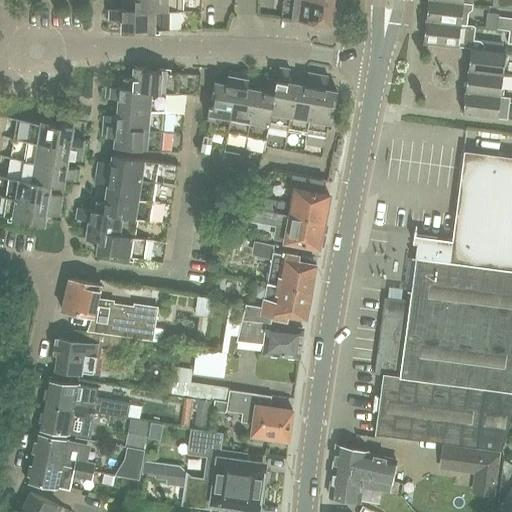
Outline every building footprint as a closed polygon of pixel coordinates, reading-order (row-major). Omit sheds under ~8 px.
[(201,12),(201,0),(122,0),(122,8),(122,9),(188,10),(188,12),(201,12)] [(331,25),(334,2),(318,0),(300,0),(298,21),(331,25)] [(472,9),(473,4),(436,0),(427,0),(425,20),(467,26),(467,24),(468,13),(472,9)] [(511,0),(492,0),(492,6),(511,8),(511,0)] [(474,17),(490,16),(489,6),(473,6),(474,17)] [(201,31),(201,12),(188,12),(188,10),(122,9),(122,8),(109,8),(109,19),(122,19),(122,25),(122,31),(122,32),(134,32),(134,29),(201,31)] [(509,31),(511,31),(511,18),(510,19),(499,17),(497,29),(509,30),(509,31)] [(474,25),(467,24),(467,26),(425,20),(423,42),(467,48),(470,48),(483,50),(484,44),(480,40),(473,40),(474,25)] [(505,52),(483,50),(470,48),(468,71),(503,75),(505,52)] [(199,95),(201,75),(184,74),(147,71),(147,67),(134,66),(134,71),(133,78),(121,77),(120,87),(120,88),(186,93),(186,94),(199,95)] [(284,149),(297,84),(287,82),(290,70),(279,68),(277,81),(278,81),(265,146),(266,146),(284,149)] [(225,151),(240,73),(229,71),(229,74),(227,84),(215,81),(213,94),(216,95),(206,147),(225,151)] [(500,96),(503,75),(468,71),(465,92),(500,96)] [(244,154),(256,89),(248,88),(250,75),(240,73),(225,151),(244,154)] [(303,153),(318,75),(307,73),(305,86),(297,84),(284,149),(303,153)] [(323,157),(332,104),(336,104),(338,92),(325,90),(328,77),(318,75),(303,153),(323,157)] [(265,146),(278,81),(277,81),(267,79),(265,91),(256,89),(244,154),(264,158),(266,146),(265,146)] [(184,113),(186,94),(186,93),(120,88),(120,87),(107,86),(106,97),(107,97),(119,98),(118,107),(184,113)] [(508,106),(509,98),(500,97),(500,96),(465,92),(462,114),(497,118),(499,105),(508,106)] [(183,132),(184,113),(118,107),(118,116),(105,115),(104,125),(183,132)] [(71,137),(73,125),(61,123),(60,126),(10,118),(8,118),(4,137),(82,150),(84,139),(80,138),(71,137)] [(181,152),(183,132),(104,125),(103,136),(104,136),(116,137),(115,146),(181,152)] [(81,160),(82,150),(4,137),(1,156),(67,166),(68,158),(81,160)] [(511,164),(468,157),(469,152),(468,152),(454,236),(417,230),(418,225),(416,225),(415,238),(419,238),(410,301),(385,298),(375,375),(384,376),(381,396),(375,395),(373,412),(379,413),(376,434),(501,450),(511,417),(511,164)] [(175,184),(179,165),(113,154),(111,164),(99,162),(97,172),(175,184)] [(77,179),(79,168),(67,166),(1,156),(0,163),(0,175),(51,184),(50,184),(63,187),(65,177),(75,179),(77,179)] [(172,203),(175,184),(97,172),(95,182),(108,184),(106,193),(172,203)] [(62,195),(49,193),(50,184),(51,184),(0,175),(0,195),(60,206),(62,195)] [(278,200),(276,212),(325,221),(330,194),(295,188),(291,208),(287,203),(287,202),(278,200)] [(169,223),(172,203),(106,193),(105,202),(92,200),(92,203),(91,209),(91,210),(156,220),(156,221),(169,223)] [(58,216),(60,206),(0,195),(0,215),(32,221),(31,224),(44,226),(46,214),(58,216)] [(166,241),(169,223),(156,221),(156,220),(91,210),(91,209),(85,208),(78,207),(76,219),(89,221),(89,225),(88,229),(153,239),(154,239),(166,241)] [(285,241),(320,248),(325,221),(276,212),(259,209),(257,221),(288,227),(285,241)] [(163,261),(166,241),(154,239),(153,239),(88,229),(86,239),(99,241),(97,253),(110,255),(110,252),(163,261)] [(232,250),(235,236),(221,233),(218,246),(232,250)] [(272,258),(275,246),(257,242),(254,255),(272,258)] [(298,256),(283,253),(277,285),(311,291),(316,265),(297,261),(298,256)] [(111,334),(154,340),(155,333),(158,306),(134,303),(133,306),(114,303),(115,300),(98,298),(101,285),(69,279),(62,310),(94,316),(114,320),(111,334)] [(306,318),(311,291),(277,285),(274,301),(264,299),(263,307),(245,304),(242,320),(272,323),(273,317),(286,319),(287,314),(303,317),(306,318)] [(302,330),(271,326),(272,323),(242,320),(237,341),(266,343),(265,353),(299,357),(299,353),(302,350),(303,346),(300,342),(302,330)] [(108,375),(112,349),(124,351),(126,337),(77,330),(76,341),(56,338),(54,353),(57,354),(55,368),(93,374),(93,373),(108,375)] [(234,354),(237,341),(238,336),(225,335),(222,352),(226,352),(234,354)] [(198,349),(195,373),(223,376),(226,352),(222,352),(198,349)] [(227,403),(229,390),(229,389),(170,380),(168,394),(227,403)] [(82,403),(85,385),(47,381),(42,404),(94,413),(95,405),(82,403)] [(106,398),(133,398),(133,387),(106,387),(106,398)] [(227,403),(226,410),(243,413),(242,421),(254,423),(252,434),(288,440),(293,410),(270,407),(272,396),(229,390),(227,403)] [(211,401),(198,399),(194,426),(208,428),(211,401)] [(83,435),(86,419),(92,420),(94,413),(42,404),(37,428),(69,434),(69,433),(83,435)] [(151,444),(187,446),(188,426),(152,424),(151,444)] [(208,449),(204,478),(266,486),(268,471),(264,471),(265,463),(246,461),(248,453),(221,449),(223,433),(191,428),(189,441),(202,443),(201,448),(208,449)] [(63,456),(67,439),(36,433),(31,457),(93,471),(95,463),(63,456)] [(146,449),(148,437),(129,433),(126,445),(146,449)] [(367,452),(336,445),(332,470),(398,483),(400,474),(392,472),(394,460),(366,455),(367,452)] [(474,474),(471,492),(495,496),(501,452),(460,446),(457,471),(474,474)] [(143,462),(145,450),(128,447),(125,459),(143,462)] [(91,480),(93,471),(31,457),(26,481),(68,489),(71,476),(91,480)] [(168,477),(169,467),(148,464),(146,474),(168,477)] [(380,490),(397,493),(398,483),(332,470),(329,496),(360,502),(360,501),(378,504),(380,490)] [(139,490),(141,479),(123,476),(121,486),(139,490)] [(266,486),(204,478),(191,476),(187,505),(210,508),(209,511),(228,511),(228,510),(239,511),(240,507),(258,509),(259,502),(263,502),(266,486)] [(25,503),(18,500),(11,511),(59,511),(62,507),(30,491),(25,503)]
